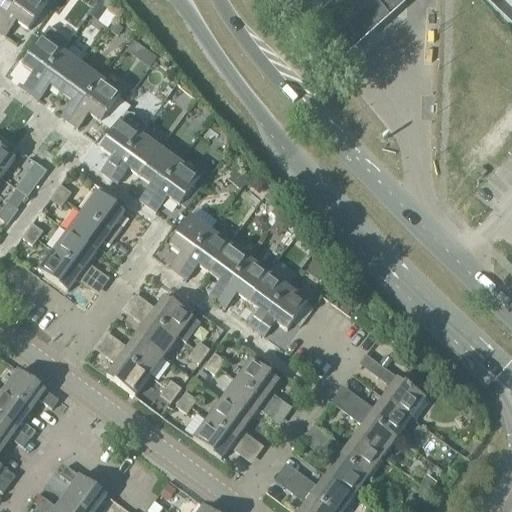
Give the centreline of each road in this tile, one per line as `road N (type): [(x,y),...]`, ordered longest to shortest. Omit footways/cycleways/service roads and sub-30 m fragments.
road 1 (secondary): [(177,0),(225,72),(481,353)]
road 2 (secondary): [(511,317),(246,43),(219,0)]
road 3 (residential): [(246,506),(347,367),(310,339)]
road 4 (residential): [(94,398),(246,506)]
road 5 (residential): [(12,511),(94,398)]
road 6 (residential): [(62,375),(139,267)]
